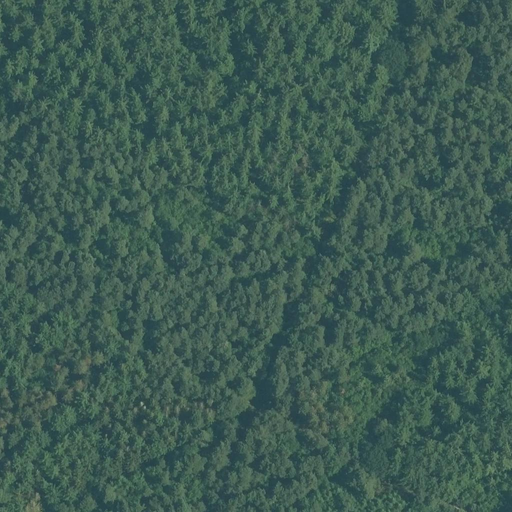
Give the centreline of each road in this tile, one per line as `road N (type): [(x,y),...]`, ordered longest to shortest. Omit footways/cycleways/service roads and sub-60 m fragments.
road 1 (track): [(209,511),(417,32),(463,0)]
road 2 (track): [(0,280),(256,404),(454,511)]
